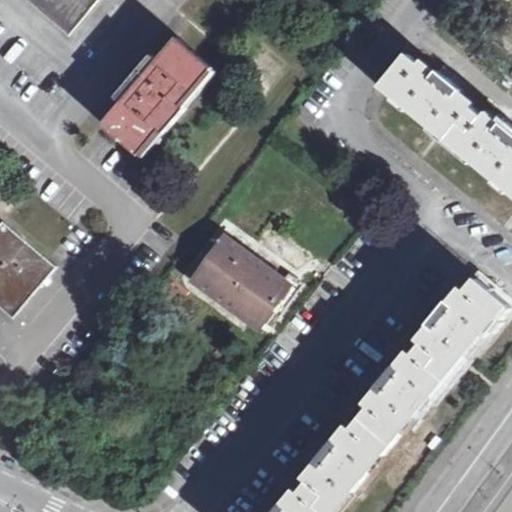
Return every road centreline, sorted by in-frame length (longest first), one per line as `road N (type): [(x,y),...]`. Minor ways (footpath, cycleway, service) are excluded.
road 1 (residential): [(187,511),(441,211),(354,138),(347,109),(417,0)]
road 2 (residential): [(163,0),(47,146),(136,216),(0,387)]
